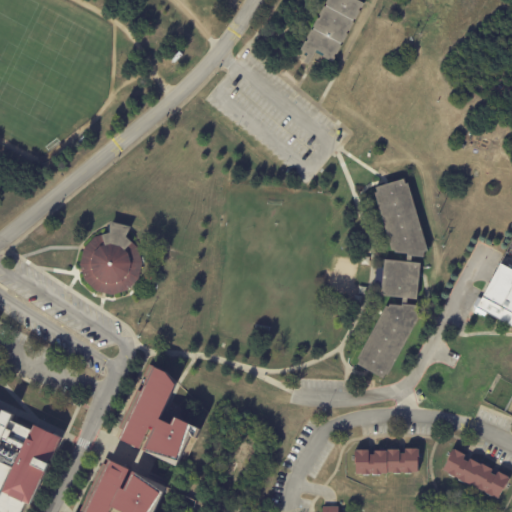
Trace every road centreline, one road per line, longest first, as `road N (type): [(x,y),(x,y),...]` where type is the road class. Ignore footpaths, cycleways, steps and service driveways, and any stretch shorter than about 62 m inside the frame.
road 1 (residential): [(0,243),(185,92),(253,0)]
road 2 (residential): [(511,446),(425,416),(333,426),(304,458),(287,511)]
road 3 (residential): [(49,511),(118,372)]
